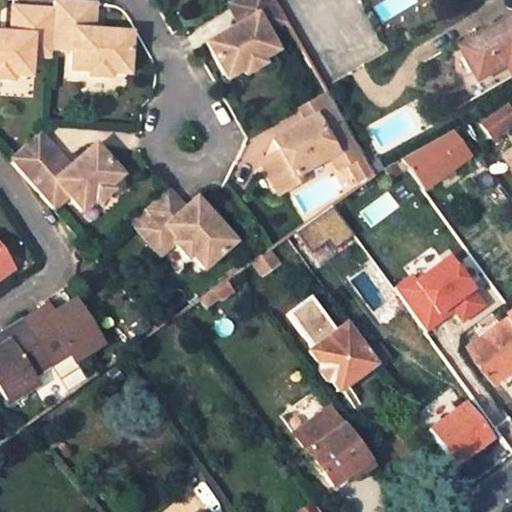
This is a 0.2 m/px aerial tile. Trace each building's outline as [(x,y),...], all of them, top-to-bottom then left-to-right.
[(276,51),(266,32),(284,22),(271,0),(232,0),(227,3),(239,25),(206,43),(227,79),(243,70),(245,75),(264,63),(261,59),(276,51)] [(54,9),(51,48),(70,50),(68,70),(86,71),(86,76),(108,77),(108,73),(126,73),(129,32),(92,30),(95,5),(54,2),(54,9)] [(10,34),(0,33),(0,78),(10,79),(10,74),(28,76),(30,54),(51,56),(51,48),(54,9),(12,7),(10,34)] [(511,17),(465,44),(484,77),(511,61),(511,17)] [(302,173),(331,156),(335,154),(342,167),(361,156),(325,93),(300,108),(308,123),(274,142),(279,151),(276,153),(274,161),(269,159),(265,161),(264,168),(278,190),(283,193),(299,183),(302,173)] [(506,106),(480,125),(490,138),(511,122),(511,114),(507,108),(506,106)] [(450,132),(400,159),(423,191),(468,156),(450,132)] [(80,209),(93,199),(96,202),(111,189),(108,185),(121,173),(94,143),(68,165),(38,133),(7,158),(51,209),(67,195),(80,209)] [(342,167),(335,154),(331,156),(339,169),(342,167)] [(399,160),(371,174),(372,176),(378,184),(406,169),(399,160)] [(372,176),(352,189),(362,203),(381,190),(378,184),(372,176)] [(161,230),(174,243),(188,259),(192,256),(204,269),(236,243),(197,200),(186,209),(178,201),(167,189),(129,222),(147,242),(161,230)] [(330,205),(321,212),(333,229),(342,223),(330,205)] [(161,230),(147,242),(159,255),(174,243),(161,230)] [(267,248),(249,261),(259,275),(277,263),(267,248)] [(0,253),(0,277),(11,270),(0,253)] [(481,306),(446,258),(413,282),(409,277),(392,290),(422,332),(439,319),(436,314),(448,306),(460,321),(481,306)] [(196,298),(204,310),(218,300),(220,302),(234,293),(225,278),(196,298)] [(308,299),(286,315),(308,345),(311,349),(308,352),(318,365),(317,371),(325,382),(331,383),(337,391),(373,365),(344,326),(333,334),(308,299)] [(42,310),(22,323),(48,364),(66,393),(84,380),(72,361),(100,343),(73,302),(47,319),(42,310)] [(511,317),(474,345),(499,380),(511,371),(511,317)] [(7,343),(0,348),(0,390),(7,402),(35,384),(29,376),(48,364),(22,323),(2,335),(7,343)] [(254,354),(241,363),(248,372),(260,364),(254,354)] [(279,415),(306,453),(331,487),(351,471),(355,477),(371,465),(327,404),(324,406),(312,391),(279,415)] [(463,405),(427,431),(453,468),(489,440),(463,405)] [(318,511),(312,503),(300,511),(318,511)]
